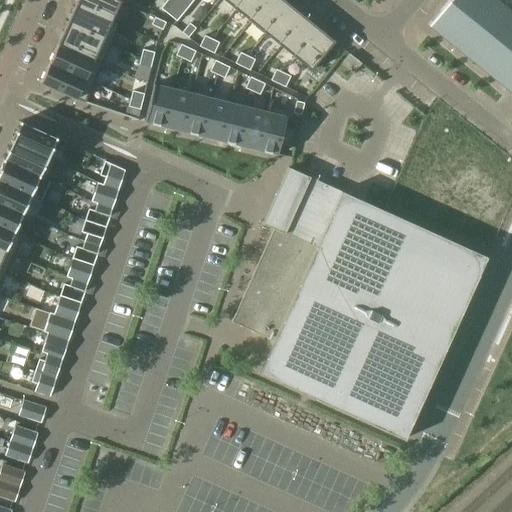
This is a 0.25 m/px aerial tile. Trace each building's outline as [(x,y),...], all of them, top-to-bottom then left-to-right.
[(76,0),(75,5),(111,21),(111,20),(120,1),(118,0),(76,0)] [(166,0),(160,8),(176,21),(193,0),(166,0)] [(223,0),(235,10),(242,0),(223,0)] [(242,0),(235,10),(250,22),(267,0),(242,0)] [(282,0),(267,0),(250,22),(265,34),(288,5),(282,0)] [(511,12),(496,0),(448,0),(428,26),(511,92),(511,12)] [(75,5),(66,25),(111,45),(120,24),(111,20),(111,21),(75,5)] [(288,5),(265,34),(280,46),(303,17),(288,5)] [(154,17),(151,25),(162,30),(166,22),(154,17)] [(303,17),(280,46),(295,58),(318,29),(303,17)] [(189,23),(181,33),(188,38),(195,28),(189,23)] [(66,25),(57,44),(102,65),(111,45),(66,25)] [(318,29),(295,58),(310,71),(334,42),(318,29)] [(204,36),(199,47),(206,50),(211,39),(204,36)] [(211,39),(206,50),(213,54),(219,43),(211,39)] [(57,45),(49,63),(93,83),(102,65),(57,44),(56,45),(57,45)] [(181,44),(175,55),(183,59),(188,48),(181,44)] [(188,48),(183,59),(190,62),(195,51),(188,48)] [(142,49),(140,57),(152,60),(154,52),(142,49)] [(240,53),(235,63),(242,67),(247,56),(240,53)] [(349,54),(342,62),(355,72),(361,64),(349,54)] [(247,56),(242,67),(249,71),(254,60),(247,56)] [(140,57),(138,65),(150,68),(152,60),(140,57)] [(215,60),(209,71),(217,75),(222,64),(215,60)] [(49,63),(40,83),(84,103),(93,83),(49,63)] [(222,64),(217,75),(224,78),(229,67),(222,64)] [(275,69),(270,80),(277,84),(283,73),(275,69)] [(283,73),(277,84),(285,87),(290,76),(283,73)] [(250,77),(245,88),(252,91),(257,80),(250,77)] [(257,80),(252,91),(259,95),(265,84),(257,80)] [(153,84),(144,122),(164,127),(173,89),(153,84)] [(173,89),(164,127),(182,131),(192,94),(173,89)] [(132,91),(130,99),(142,102),(144,94),(132,91)] [(192,94),(182,131),(201,136),(210,98),(192,94)] [(210,98),(201,136),(220,141),(229,103),(210,98)] [(130,99),(128,107),(140,110),(142,102),(130,99)] [(296,101),(293,113),(301,115),(304,103),(296,101)] [(229,103),(220,141),(238,145),(248,108),(229,103)] [(248,108),(238,145),(257,150),(266,112),(248,108)] [(266,112),(257,150),(277,155),(286,117),(266,112)] [(15,133),(11,141),(48,158),(56,138),(20,121),(19,123),(19,124),(16,131),(15,131),(14,133),(15,133)] [(3,159),(2,160),(39,176),(48,158),(11,141),(7,150),(6,152),(3,159)] [(2,161),(0,166),(0,180),(30,195),(38,177),(39,178),(39,176),(2,160),(2,161)] [(486,257),(288,167),(262,224),(273,229),(231,322),(273,341),(258,374),(404,439),(486,257)] [(105,177),(103,185),(118,190),(120,182),(105,177)] [(0,180),(0,203),(22,213),(30,195),(0,180)] [(97,183),(91,202),(96,204),(112,209),(118,190),(103,185),(97,183)] [(0,203),(0,225),(14,232),(14,231),(22,213),(0,203)] [(96,204),(94,212),(109,217),(112,209),(96,204)] [(0,225),(0,248),(14,254),(23,235),(14,231),(14,232),(0,225)] [(87,233),(84,241),(99,246),(102,238),(87,233)] [(84,241),(81,249),(96,254),(99,246),(84,241)] [(0,271),(5,274),(14,254),(0,248),(0,271)] [(72,258),(66,277),(72,279),(87,284),(93,265),(72,258)] [(72,279),(69,287),(84,292),(87,284),(72,279)] [(60,296),(53,314),(74,321),(80,302),(60,296)] [(50,313),(43,332),(47,333),(68,340),(74,321),(53,314),(50,313)] [(47,333),(41,352),(47,354),(62,359),(68,340),(47,333)] [(47,354),(44,362),(59,367),(62,359),(47,354)] [(37,384),(34,391),(49,396),(52,389),(37,384)] [(23,401),(18,415),(41,423),(46,408),(23,401)] [(14,426),(9,441),(32,448),(37,434),(14,426)] [(9,441),(5,455),(27,463),(32,448),(9,441)] [(1,465),(0,469),(0,480),(19,487),(24,472),(1,465)] [(0,480),(0,496),(15,502),(19,487),(0,480)]
